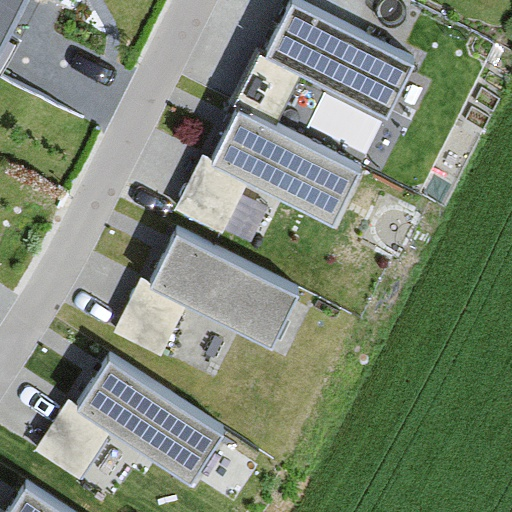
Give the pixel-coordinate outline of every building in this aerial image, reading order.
[(0,0),(0,48),(24,0),(0,0)] [(422,34),(350,0),(278,0),(257,45),(387,106),(422,34)] [(367,146),(234,78),(198,149),(331,217),(367,146)] [(296,271),(170,214),(145,269),(271,326),(296,271)] [(222,417),(102,337),(68,388),(187,468),(222,417)] [(87,511),(20,469),(0,499),(0,511),(87,511)]
